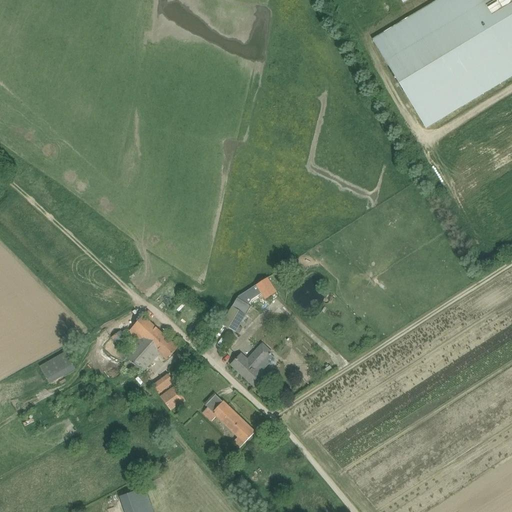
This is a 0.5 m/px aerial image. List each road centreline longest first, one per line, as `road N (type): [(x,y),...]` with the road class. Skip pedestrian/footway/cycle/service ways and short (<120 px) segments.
road 1 (track): [(354,511),(277,417),(511,268)]
road 2 (track): [(148,304),(0,171)]
road 3 (unclassified): [(277,417),(148,304)]
